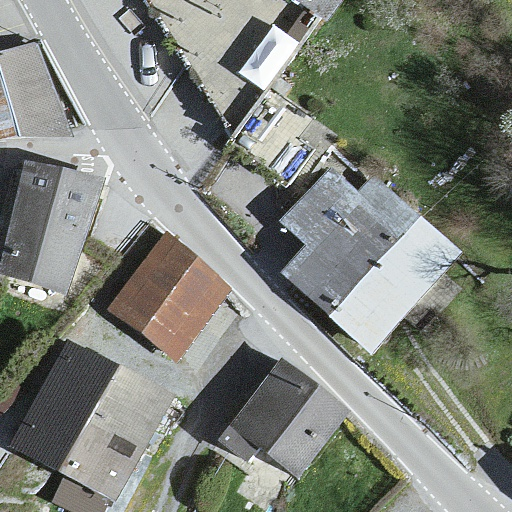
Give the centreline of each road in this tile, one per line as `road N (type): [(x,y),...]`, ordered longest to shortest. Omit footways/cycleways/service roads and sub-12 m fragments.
road 1 (tertiary): [(479,511),(226,257),(132,146)]
road 2 (tertiary): [(132,146),(47,0)]
road 3 (residential): [(0,159),(132,146)]
